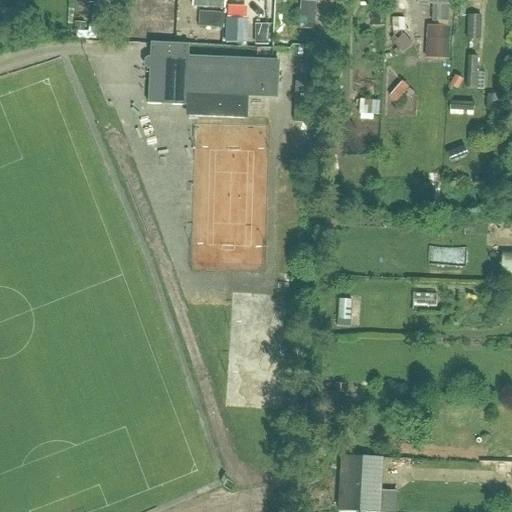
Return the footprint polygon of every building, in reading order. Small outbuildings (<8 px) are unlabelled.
[(223,10),(223,0),(191,0),(191,8),(223,10)] [(313,30),(313,19),(314,0),(299,0),(298,29),(313,30)] [(223,15),(199,13),(198,28),(222,30),(223,15)] [(479,40),(480,17),(466,16),(465,40),(479,40)] [(447,60),(448,27),(425,26),(424,59),(447,60)] [(403,36),(393,44),(403,55),(412,46),(403,36)] [(149,44),(149,48),(146,104),(188,105),(187,117),(243,120),(244,97),(274,98),(276,62),(185,58),(186,45),(149,44)] [(477,58),(468,58),(466,90),(475,90),(477,58)] [(455,76),(449,87),(457,91),(463,81),(455,76)] [(307,124),(308,100),(305,100),(306,83),(294,83),(292,123),(307,124)] [(499,97),(488,96),(487,112),(498,113),(499,97)] [(474,103),(450,102),(450,112),(473,113),(474,103)] [(463,147),(445,154),(449,163),(467,156),(463,147)] [(511,251),(503,251),(502,282),(511,282),(511,251)] [(351,301),(339,300),(338,320),(350,321),(351,301)] [(340,460),(336,511),(378,511),(381,462),(340,460)]
